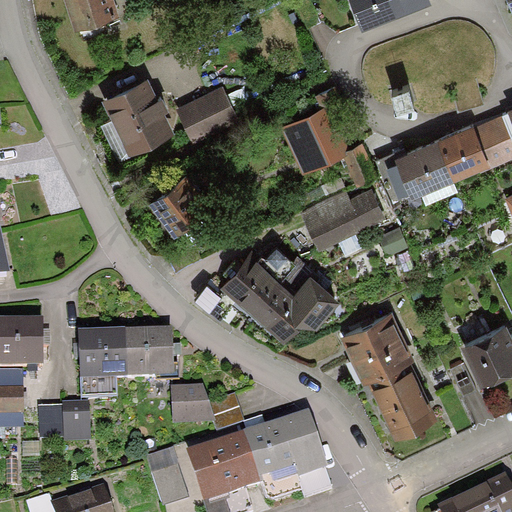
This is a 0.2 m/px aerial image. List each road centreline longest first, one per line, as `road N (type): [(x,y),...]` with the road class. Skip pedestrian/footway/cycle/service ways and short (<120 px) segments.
road 1 (residential): [(3,0),(12,43),(116,246),(182,316),(340,401),(388,481)]
road 2 (residential): [(511,56),(490,22),(469,11),(429,11),(353,43),(348,80)]
road 3 (residential): [(348,80),(373,119),(436,127),(496,101),(511,59)]
road 4 (residential): [(388,481),(511,424)]
